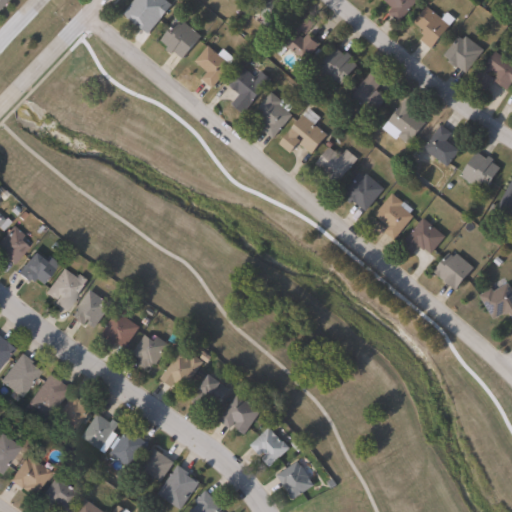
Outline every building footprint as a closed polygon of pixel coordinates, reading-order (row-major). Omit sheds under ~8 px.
[(164,0),(171,5),(156,24),(144,14),(147,9),(142,5),(140,8),(144,12),(134,24),(122,14),(133,0),(164,0)] [(279,0),(290,10),(273,30),(263,21),(264,20),(250,8),(257,0),(279,0)] [(418,0),(399,23),(388,13),(393,7),(384,0),(418,0)] [(427,7),(441,19),(447,12),(455,19),(449,25),(450,26),(431,49),(420,40),(425,35),(422,33),(424,31),(414,22),(427,7)] [(315,23),(305,34),(301,31),(298,35),(303,39),(308,33),(320,44),(304,62),(280,41),(303,13),(315,23)] [(184,22),(201,36),(181,59),(173,52),(170,55),(164,50),(167,47),(160,41),(176,22),(181,25),(184,22)] [(466,36),(484,50),(466,73),(458,66),(456,69),(451,65),(453,62),(444,55),(458,36),(463,40),(466,36)] [(207,46),(217,54),(222,49),(235,60),(212,88),(201,79),(207,72),(194,62),(207,46)] [(335,47),(344,55),(346,52),(359,64),(341,85),(336,80),(333,84),(316,70),(335,47)] [(511,62),(511,81),(507,89),(495,81),(498,75),(493,72),(490,75),(494,78),(486,90),(474,81),(495,51),(511,62)] [(243,68),(255,78),(261,71),(270,79),(242,114),(231,105),(239,95),(228,86),(243,68)] [(389,102),(381,111),(378,109),(373,116),(350,97),(373,70),(384,79),(377,88),(378,89),(376,91),(389,102)] [(271,92),(281,101),(283,98),(293,106),(288,112),(292,116),(273,138),(262,129),(266,125),(253,114),(271,92)] [(426,122),(409,145),(398,136),(400,132),(388,123),(406,98),(417,106),(412,112),(426,122)] [(309,109),(320,118),(314,125),(327,135),(311,155),(299,145),(304,139),(299,135),(296,138),(300,141),(289,154),(278,144),(302,115),(304,116),(309,109)] [(459,151),(447,167),(423,149),(441,125),(452,133),(446,141),(459,151)] [(329,148),(340,157),(346,150),(357,159),(333,189),(323,181),(328,175),(315,164),(329,147),(325,144),(329,140),(333,143),(329,148)] [(477,152),(485,158),(487,155),(493,160),(492,162),(501,169),(487,189),(481,185),(479,189),(460,176),(477,152)] [(359,174),(363,178),(366,175),(384,189),(365,212),(352,201),(350,203),(344,199),(346,196),(342,193),(359,174)] [(511,215),(506,212),(502,219),(489,211),(493,204),(498,207),(511,182),(511,215)] [(413,217),(394,241),(383,231),(387,226),(374,216),(392,194),(412,211),(409,214),(413,217)] [(445,237),(431,255),(425,250),(424,251),(418,247),(412,254),(401,245),(423,218),(445,237)] [(26,248),(12,265),(4,257),(1,261),(0,260),(0,238),(11,226),(22,235),(17,240),(26,248)] [(449,253),(454,257),(457,254),(474,268),(455,291),(433,272),(449,253)] [(31,254),(42,262),(46,256),(56,264),(40,285),(32,280),(30,283),(16,273),(31,254)] [(62,268),(76,278),(78,274),(87,281),(65,312),(53,303),(55,300),(51,298),(51,299),(44,293),(62,268)] [(508,283),(511,289),(511,316),(510,313),(506,316),(505,313),(493,320),(479,296),(491,289),(493,292),(508,283)] [(110,305),(93,329),(86,324),(84,326),(70,317),(89,290),(110,305)] [(139,327),(124,349),(114,343),(113,345),(100,336),(116,312),(139,327)] [(144,336),(153,342),(157,337),(169,345),(155,366),(152,364),(150,368),(148,367),(146,370),(138,365),(137,366),(133,364),(137,358),(132,354),(144,336)] [(0,338),(13,349),(0,365),(0,338)] [(179,351),(191,359),(193,356),(202,362),(183,391),(174,385),(172,388),(160,380),(179,351)] [(28,365),(33,368),(34,367),(39,371),(19,398),(0,383),(0,379),(19,354),(30,362),(28,365)] [(66,388),(47,416),(27,402),(45,374),(66,388)] [(228,390),(217,405),(211,401),(208,404),(207,403),(202,410),(191,402),(209,376),(228,390)] [(70,393),(78,399),(80,396),(93,404),(74,432),(53,417),(70,393)] [(260,412),(244,435),(233,428),(235,424),(234,423),(230,430),(218,422),(236,395),(260,412)] [(97,413),(110,422),(112,418),(118,423),(112,432),(114,434),(102,452),(80,437),(97,413)] [(147,443),(130,467),(110,453),(126,428),(147,443)] [(269,428),(282,443),(283,442),(289,449),(269,468),(261,460),(265,456),(263,453),(260,456),(250,446),(269,428)] [(0,432),(18,446),(0,472),(0,432)] [(173,461),(160,481),(139,466),(152,447),(173,461)] [(30,458),(48,470),(32,495),(7,479),(21,458),(24,459),(27,454),(31,457),(30,458)] [(297,462),(300,467),(301,466),(303,469),(306,466),(312,475),(308,478),(314,487),(292,501),(276,476),(297,462)] [(198,482),(180,509),(157,493),(177,464),(188,472),(187,474),(198,482)] [(76,492),(62,511),(54,511),(50,509),(54,505),(50,502),(48,506),(37,499),(52,476),(76,492)] [(205,490),(213,498),(214,497),(218,501),(216,502),(222,508),(217,511),(188,511),(197,504),(194,501),(205,490)] [(104,511),(74,511),(85,498),(104,511)] [(111,511),(118,503),(130,511),(129,511),(111,511)]
